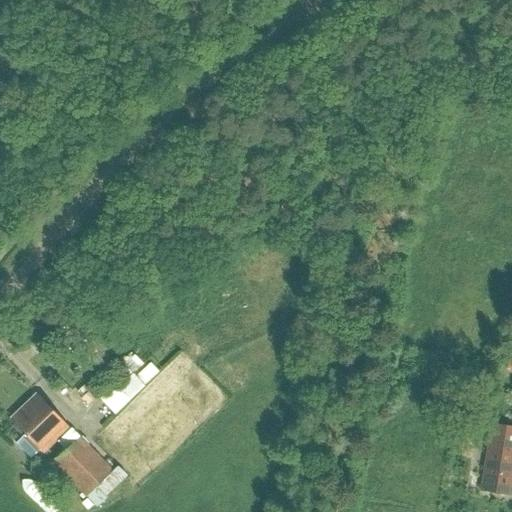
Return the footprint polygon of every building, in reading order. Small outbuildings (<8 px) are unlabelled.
[(106,373),(115,381),(138,356),(129,348),(106,373)] [(111,413),(141,380),(127,367),(114,382),(104,374),(87,393),(111,413)] [(9,418),(18,428),(42,452),(67,428),(33,394),(9,418)] [(458,419),(453,449),(469,451),(474,421),(458,419)] [(509,496),(511,480),(511,433),(494,430),(483,492),(509,496)] [(86,497),(112,472),(79,437),(53,462),(86,497)]
